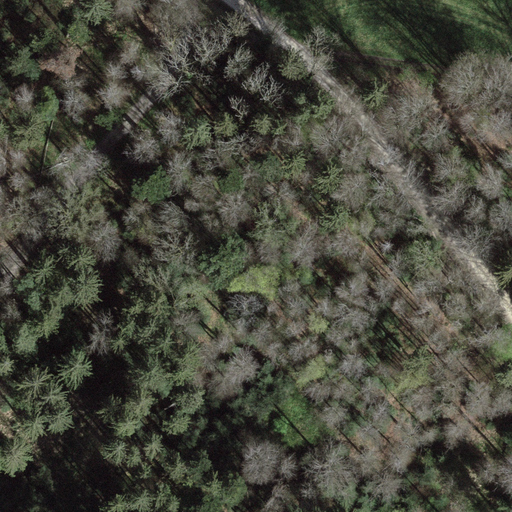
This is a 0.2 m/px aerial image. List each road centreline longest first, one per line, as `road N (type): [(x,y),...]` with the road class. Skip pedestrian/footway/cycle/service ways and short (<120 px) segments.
road 1 (track): [(0,280),(174,57),(191,0)]
road 2 (track): [(511,304),(445,218),(289,66),(294,55)]
road 3 (track): [(294,55),(511,80)]
